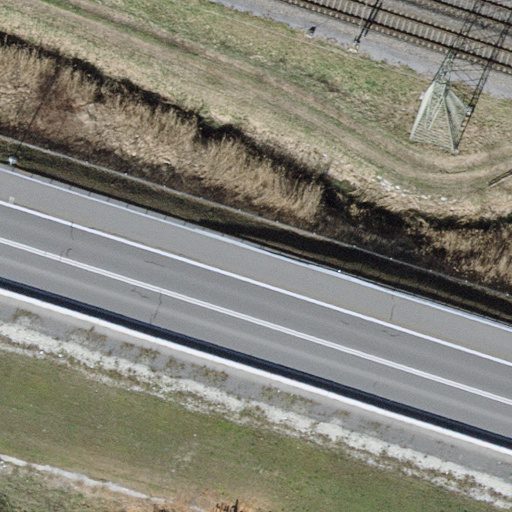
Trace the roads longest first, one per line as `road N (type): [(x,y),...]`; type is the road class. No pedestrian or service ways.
road 1 (motorway): [(511,402),(0,239)]
road 2 (motorway): [(0,379),(456,511)]
